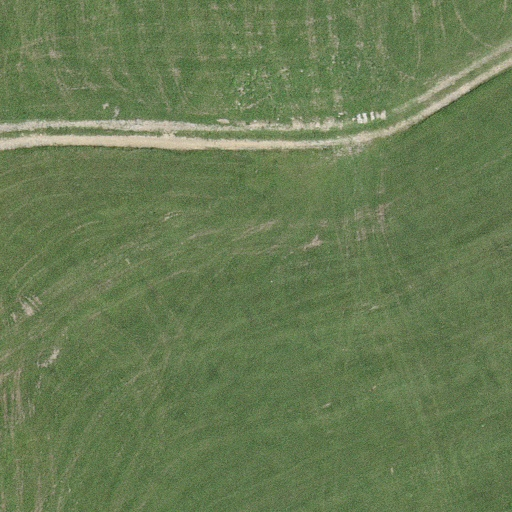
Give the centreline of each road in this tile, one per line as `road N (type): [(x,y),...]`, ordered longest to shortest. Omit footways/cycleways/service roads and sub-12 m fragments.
road 1 (track): [(383,131),(0,140)]
road 2 (track): [(383,131),(511,50)]
